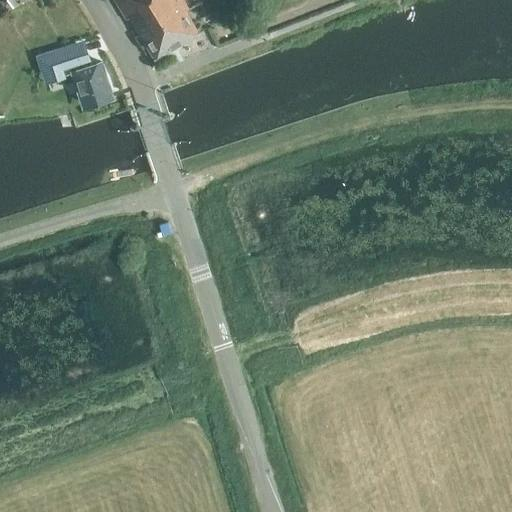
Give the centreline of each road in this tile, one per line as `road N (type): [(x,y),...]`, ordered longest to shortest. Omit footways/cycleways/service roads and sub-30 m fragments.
road 1 (tertiary): [(272,511),(173,189)]
road 2 (unclassified): [(0,242),(173,189)]
road 3 (unclassified): [(137,85),(255,38)]
